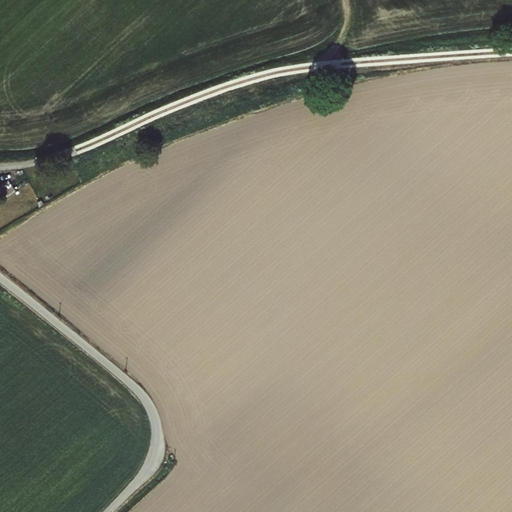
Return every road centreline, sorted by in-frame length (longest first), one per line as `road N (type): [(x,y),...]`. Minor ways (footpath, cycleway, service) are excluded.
road 1 (track): [(0,168),(72,151),(240,81),(351,63)]
road 2 (unclassified): [(0,275),(144,391),(157,415),(157,459),(112,511)]
road 3 (track): [(351,63),(511,48)]
